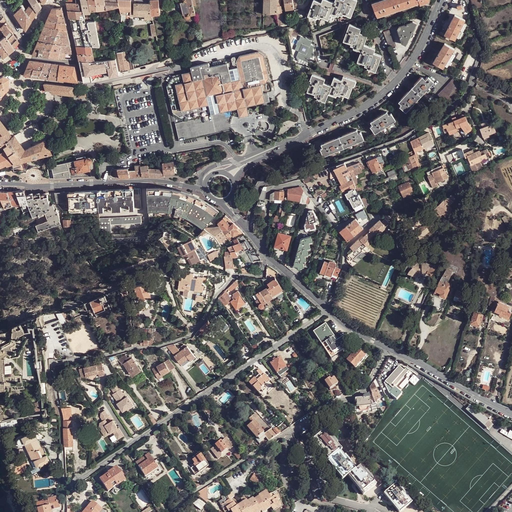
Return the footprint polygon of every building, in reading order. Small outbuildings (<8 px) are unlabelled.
[(10,0),(6,0),(15,14),(18,11),(16,9),(10,0)] [(42,7),(37,0),(29,0),(32,4),(38,13),(40,10),(42,7)] [(80,0),(82,3),(83,10),(84,10),(84,11),(90,11),(88,0),(80,0)] [(88,0),(90,11),(97,10),(95,0),(88,0)] [(95,0),(97,10),(106,9),(105,0),(95,0)] [(105,0),(106,9),(113,8),(113,7),(115,7),(119,6),(117,0),(105,0)] [(117,0),(119,6),(119,7),(121,14),(123,14),(123,21),(131,21),(131,15),(131,0),(117,0)] [(154,0),(150,0),(151,4),(151,16),(152,16),(160,15),(159,5),(158,0),(154,0)] [(190,16),(196,15),(194,6),(192,0),(179,0),(184,17),(185,17),(185,18),(186,19),(187,19),(188,19),(189,19),(190,18),(190,17),(190,16)] [(264,0),(264,14),(277,13),(279,26),(284,24),(283,21),(281,6),(280,0),(264,0)] [(283,0),(285,10),(294,9),(292,0),(283,0)] [(322,0),(322,2),(319,1),(316,0),(313,0),(308,14),(313,16),(313,17),(316,18),(317,17),(320,18),(321,16),(324,18),(325,16),(329,18),(331,14),(330,14),(331,13),(331,11),(336,13),(335,14),(337,15),(339,16),(339,14),(343,15),(343,14),(347,15),(347,14),(352,15),(357,0),(335,0),(334,2),(328,0),(322,0)] [(380,0),(372,3),(378,17),(415,4),(419,2),(420,5),(430,2),(430,0),(380,0)] [(471,0),(474,10),(484,7),(482,0),(471,0)] [(134,3),(134,15),(134,16),(145,16),(145,20),(153,20),(152,16),(151,16),(151,4),(134,3)] [(27,30),(38,13),(32,4),(26,10),(25,12),(22,6),(18,11),(15,14),(21,22),(27,30)] [(84,10),(83,10),(68,10),(69,14),(70,18),(85,19),(85,18),(85,17),(84,13),(84,11),(84,10)] [(49,16),(48,19),(65,23),(63,15),(51,12),(49,16)] [(337,15),(329,18),(329,19),(327,19),(325,19),(310,25),(311,32),(339,22),(339,20),(340,20),(340,18),(339,16),(337,15)] [(445,34),(455,40),(457,37),(459,38),(466,25),(464,23),(465,20),(455,15),(445,34)] [(0,29),(5,36),(13,47),(18,41),(14,34),(15,33),(7,21),(5,23),(0,27),(0,26),(0,24),(6,20),(4,16),(2,17),(0,19),(0,29)] [(85,21),(85,19),(70,18),(73,32),(76,46),(91,46),(96,46),(100,46),(95,21),(88,21),(85,21)] [(59,30),(56,36),(68,37),(65,23),(48,19),(46,23),(45,27),(59,30)] [(402,43),(406,45),(417,23),(413,21),(399,26),(398,29),(402,43)] [(372,68),(376,70),(382,56),(374,53),(375,49),(364,45),(368,35),(363,33),(360,32),(362,28),(350,24),(344,39),(348,41),(348,42),(351,44),(351,45),(354,47),(353,48),(357,49),(358,48),(362,50),(361,51),(361,52),(358,60),(362,62),(362,63),(365,64),(365,66),(368,67),(367,68),(371,70),(372,68)] [(43,30),(42,34),(56,36),(59,30),(45,27),(43,30)] [(344,35),(341,29),(320,37),(325,56),(332,55),(329,41),(344,35)] [(390,30),(383,32),(390,48),(396,46),(390,30)] [(54,43),(62,44),(70,45),(68,37),(56,36),(42,34),(41,37),(39,40),(54,43)] [(13,47),(5,36),(0,40),(0,41),(8,54),(11,51),(14,49),(13,47)] [(297,57),(297,58),(298,59),(299,58),(309,62),(311,57),(312,57),(312,58),(313,58),(313,51),(313,50),(312,49),(314,46),(311,45),(312,41),(308,39),(308,38),(306,37),(306,38),(301,36),(299,40),(298,40),(296,44),(297,45),(295,49),(299,51),(296,57),(297,57)] [(36,48),(51,50),(54,43),(39,40),(38,44),(36,48)] [(6,56),(8,54),(0,41),(0,54),(3,58),(6,56)] [(54,57),(59,58),(62,44),(54,43),(51,50),(49,57),(54,57)] [(433,62),(443,68),(445,65),(447,66),(455,54),(453,52),(455,49),(445,43),(433,62)] [(59,58),(65,59),(66,53),(69,53),(72,53),(70,45),(62,44),(59,58)] [(41,56),(49,57),(51,50),(36,48),(33,55),(41,56)] [(130,69),(134,68),(132,59),(128,60),(127,55),(126,51),(117,53),(121,72),(130,70),(130,69)] [(192,71),(182,74),(184,83),(175,86),(181,112),(209,106),(210,115),(220,113),(231,110),(238,109),(247,107),(270,101),(269,98),(268,93),(263,94),(261,85),(266,83),(270,78),(264,54),(259,51),(240,55),(236,60),(236,57),(235,57),(232,57),(232,59),(233,64),(234,65),(237,64),(238,70),(230,72),(228,63),(210,67),(209,63),(191,67),(192,71)] [(359,66),(333,56),(331,62),(331,63),(357,72),(359,66)] [(116,59),(99,61),(95,61),(80,61),(82,72),(84,82),(92,81),(92,79),(91,72),(107,69),(107,68),(108,68),(110,76),(119,75),(116,59)] [(29,64),(27,67),(42,70),(45,62),(30,60),(29,64)] [(45,62),(42,70),(40,77),(48,78),(52,63),(49,63),(45,62)] [(56,63),(52,63),(48,78),(58,79),(60,64),(56,63)] [(75,66),(60,64),(58,79),(78,81),(77,74),(75,66)] [(344,95),(345,94),(349,95),(353,86),(352,85),(354,79),(346,76),(347,76),(317,65),(314,74),(315,75),(313,80),(311,80),(308,90),(312,91),(312,93),(315,94),(315,96),(318,97),(318,98),(321,100),(322,98),(326,100),(328,94),(328,93),(329,91),(333,93),(333,94),(337,96),(337,94),(341,95),(341,94),(344,95)] [(42,70),(27,67),(26,71),(24,75),(40,77),(42,70)] [(184,83),(182,74),(173,75),(167,86),(171,103),(173,115),(184,121),(210,115),(209,106),(181,112),(175,86),(184,83)] [(0,77),(0,94),(1,96),(4,93),(8,88),(8,79),(2,76),(0,77)] [(402,99),(399,102),(401,104),(399,106),(406,113),(421,96),(427,90),(428,92),(431,89),(429,88),(434,82),(428,77),(426,79),(423,77),(421,79),(420,78),(416,82),(417,83),(415,85),(409,91),(408,93),(407,92),(403,96),(404,97),(402,99)] [(438,96),(444,101),(460,84),(454,78),(438,96)] [(44,83),(47,91),(48,91),(49,91),(50,91),(51,91),(51,92),(52,93),(54,93),(75,95),(76,94),(75,90),(74,90),(74,86),(46,83),(44,83)] [(263,94),(268,93),(272,92),(270,83),(266,83),(261,85),(263,94)] [(247,108),(247,107),(238,109),(238,110),(240,118),(249,116),(247,108)] [(262,121),(262,120),(261,118),(260,115),(258,112),(254,110),(254,109),(250,108),(247,108),(249,116),(240,118),(238,110),(235,112),(233,114),(232,116),(231,110),(220,113),(210,115),(184,121),(175,123),(177,129),(179,141),(231,129),(233,131),(235,133),(238,135),(241,136),(245,136),(249,136),(254,134),(257,132),(260,129),(262,124),(262,121)] [(375,120),(374,119),(371,122),(373,125),(370,126),(375,134),(396,120),(391,113),(389,114),(387,111),(383,114),(384,114),(382,116),(381,114),(376,117),(377,119),(375,120)] [(257,132),(254,134),(256,136),(260,138),(264,139),(268,139),(271,137),(274,134),(276,130),(277,126),(277,122),(274,118),(271,115),(268,114),(265,113),(262,114),(260,115),(261,118),(262,120),(262,121),(264,121),(267,122),(269,123),(270,125),(269,128),(268,131),(265,132),(263,131),(261,131),(260,129),(257,132)] [(458,119),(453,121),(443,125),(445,129),(447,128),(449,131),(457,128),(461,126),(466,133),(473,128),(468,122),(466,116),(465,117),(460,118),(458,119)] [(2,135),(8,131),(6,128),(0,120),(0,132),(2,134),(2,135)] [(481,129),(483,135),(484,137),(489,135),(496,132),(493,124),(490,125),(483,128),(481,129)] [(429,125),(417,133),(419,137),(425,148),(427,147),(427,146),(434,142),(432,139),(433,139),(430,132),(432,132),(429,125)] [(326,143),(325,142),(321,144),(323,148),(320,149),(323,157),(365,140),(361,132),(358,133),(357,129),(353,131),(353,132),(351,132),(350,131),(345,133),(346,135),(343,136),(343,135),(335,138),(335,139),(333,140),(332,139),(327,141),(328,142),(326,143)] [(2,135),(6,141),(8,140),(8,139),(12,137),(8,131),(2,135)] [(414,140),(411,141),(416,153),(417,152),(425,148),(419,137),(417,133),(412,137),(414,140)] [(7,168),(12,167),(14,172),(25,171),(23,164),(29,162),(52,157),(46,140),(26,151),(14,135),(12,137),(8,139),(8,140),(6,141),(5,142),(6,145),(6,152),(0,155),(0,169),(7,167),(7,168)] [(392,147),(396,157),(401,155),(396,145),(392,147)] [(483,169),(476,152),(474,153),(473,150),(471,151),(470,149),(464,152),(465,154),(462,155),(461,151),(454,155),(457,162),(467,157),(471,166),(472,165),(475,173),(483,169)] [(476,152),(480,162),(491,157),(487,149),(483,151),(482,149),(476,152)] [(417,157),(417,156),(415,158),(413,155),(401,161),(405,171),(410,169),(415,166),(416,167),(418,166),(420,169),(422,168),(417,157)] [(87,158),(86,158),(85,156),(80,157),(75,158),(76,160),(54,165),(47,166),(49,178),(80,177),(88,176),(91,176),(90,170),(88,164),(89,163),(90,163),(91,162),(91,160),(91,159),(90,158),(89,158),(88,157),(87,158)] [(377,158),(369,161),(371,168),(373,172),(375,172),(376,176),(383,173),(381,169),(385,168),(383,164),(384,163),(382,156),(377,158)] [(360,157),(346,162),(348,167),(349,168),(353,179),(356,186),(360,184),(356,175),(363,172),(362,170),(365,169),(364,167),(362,164),(360,165),(359,162),(362,161),(360,157)] [(169,174),(174,174),(175,174),(173,162),(162,163),(163,164),(163,170),(164,175),(169,174)] [(165,177),(164,175),(163,170),(163,164),(159,164),(159,169),(149,169),(150,176),(157,177),(165,177)] [(353,179),(349,168),(348,168),(346,164),(334,169),(342,185),(353,179)] [(146,176),(150,176),(149,169),(148,165),(140,166),(142,176),(146,176)] [(444,170),(444,168),(443,166),(432,170),(434,174),(428,176),(433,188),(439,186),(438,183),(436,179),(440,178),(439,176),(446,173),(445,170),(444,170)] [(123,177),(130,177),(129,170),(128,168),(118,169),(115,169),(116,178),(123,177)] [(303,179),(306,184),(313,181),(312,180),(320,177),(318,173),(303,179)] [(449,178),(446,173),(439,176),(440,178),(436,179),(438,183),(449,178)] [(386,183),(396,179),(398,178),(396,174),(390,177),(390,178),(385,180),(386,183)] [(334,189),(340,186),(335,178),(330,180),(334,189)] [(356,186),(353,179),(342,185),(341,186),(344,193),(349,190),(353,188),(354,190),(356,189),(357,188),(356,186)] [(399,186),(404,195),(405,199),(411,197),(409,193),(413,191),(409,182),(399,186)] [(288,189),(288,200),(300,202),(304,191),(301,186),(288,189)] [(149,209),(150,221),(151,221),(153,221),(157,221),(162,221),(163,215),(166,216),(169,216),(173,217),(176,218),(179,219),(183,221),(186,222),(190,224),(195,227),(199,231),(202,233),(204,229),(205,228),(219,212),(215,209),(210,205),(206,203),(200,199),(193,196),(189,194),(186,193),(182,192),(177,190),(173,190),(168,189),(161,188),(158,188),(151,188),(148,188),(149,209)] [(316,198),(324,194),(321,188),(316,191),(318,195),(316,196),(316,198)] [(362,199),(360,194),(358,195),(356,189),(354,190),(353,188),(349,190),(350,192),(346,194),(349,199),(350,199),(354,207),(354,206),(356,209),(358,208),(358,206),(359,206),(361,209),(365,207),(365,206),(362,199)] [(3,192),(0,191),(0,198),(3,199),(6,208),(13,206),(13,205),(9,192),(3,192)] [(21,191),(17,192),(21,204),(22,207),(25,216),(33,214),(34,218),(36,225),(38,232),(61,224),(60,220),(61,219),(59,213),(57,210),(56,210),(54,204),(51,205),(49,200),(48,194),(41,196),(41,194),(37,195),(34,196),(34,194),(27,196),(25,191),(21,191)] [(109,192),(99,193),(100,211),(100,213),(142,211),(141,191),(128,191),(109,192)] [(284,199),(284,192),(280,192),(276,191),(271,195),(271,200),(276,200),(276,199),(282,199),(284,199)] [(307,195),(304,191),(300,202),(300,204),(306,205),(306,204),(308,196),(308,195),(307,195)] [(13,192),(9,192),(13,205),(21,204),(17,192),(13,192)] [(99,193),(70,194),(71,203),(72,213),(82,212),(82,216),(90,215),(90,211),(92,211),(98,211),(100,211),(99,193)] [(56,194),(57,203),(68,203),(67,194),(61,194),(56,194)] [(367,197),(362,199),(365,206),(370,204),(367,197)] [(444,201),(437,208),(447,218),(453,210),(444,201)] [(310,228),(311,230),(316,228),(315,223),(319,221),(317,216),(316,216),(316,213),(313,210),(310,211),(305,226),(306,229),(310,228)] [(357,214),(359,219),(362,218),(363,220),(368,217),(364,211),(357,214)] [(234,223),(226,216),(224,217),(223,219),(230,227),(234,223)] [(275,218),(273,226),(279,228),(280,224),(281,218),(282,217),(277,216),(276,218),(275,218)] [(389,221),(390,220),(389,218),(387,219),(386,219),(382,222),(380,220),(363,235),(363,236),(353,245),(349,252),(353,257),(362,249),(360,247),(364,243),(366,245),(367,246),(369,245),(370,244),(371,243),(379,236),(380,235),(381,234),(382,234),(382,233),(382,232),(389,225),(391,223),(389,221)] [(141,219),(100,221),(100,226),(100,236),(111,235),(111,227),(141,225),(141,219)] [(230,227),(223,219),(218,223),(228,238),(232,234),(234,237),(235,236),(237,238),(244,234),(238,228),(236,226),(234,223),(230,227)] [(341,231),(349,241),(364,228),(363,227),(356,219),(341,231)] [(220,227),(218,227),(210,228),(205,228),(204,229),(214,236),(216,237),(220,244),(227,238),(220,227)] [(279,233),(275,246),(288,250),(291,236),(279,233)] [(312,236),(302,239),(294,265),(298,266),(299,268),(305,267),(303,261),(307,260),(305,255),(309,254),(307,249),(311,248),(309,242),(313,241),(312,236)] [(247,263),(253,262),(249,256),(246,250),(249,248),(245,241),(241,243),(241,242),(240,243),(240,242),(238,239),(234,241),(236,244),(233,246),(236,251),(238,256),(242,254),(247,263)] [(186,255),(188,258),(191,266),(201,261),(195,250),(197,249),(192,240),(178,247),(183,256),(186,255)] [(239,256),(238,256),(236,251),(233,246),(228,247),(230,252),(231,256),(232,256),(232,257),(239,256)] [(217,251),(208,255),(210,260),(219,256),(217,251)] [(226,256),(225,256),(226,262),(233,262),(232,257),(232,256),(231,256),(230,252),(225,252),(226,256)] [(321,271),(332,275),(333,274),(336,267),(337,264),(337,263),(336,263),(332,261),(331,261),(330,261),(330,262),(325,261),(321,271)] [(436,267),(430,264),(429,264),(428,263),(426,263),(423,262),(420,263),(419,263),(414,264),(413,265),(411,266),(410,263),(409,263),(408,264),(404,272),(408,274),(417,278),(418,275),(423,274),(426,275),(427,273),(432,276),(436,267)] [(168,263),(160,264),(162,271),(170,270),(168,263)] [(336,267),(333,274),(336,275),(338,276),(341,269),(336,267)] [(448,268),(442,277),(434,294),(444,299),(445,298),(452,284),(448,282),(451,275),(453,271),(450,269),(448,268)] [(266,279),(262,279),(266,285),(267,288),(273,296),(283,290),(276,278),(276,271),(267,270),(267,275),(266,279)] [(203,282),(204,277),(198,276),(198,278),(194,277),(195,273),(181,271),(181,272),(179,274),(181,276),(179,290),(185,291),(185,289),(186,285),(189,285),(189,288),(198,289),(198,291),(204,292),(205,286),(203,285),(203,282)] [(226,283),(225,272),(219,271),(217,281),(226,283)] [(428,291),(430,292),(436,279),(426,275),(420,288),(424,289),(427,288),(428,291)] [(138,305),(141,311),(146,309),(144,303),(143,302),(142,303),(141,301),(147,299),(152,297),(150,291),(149,288),(147,282),(140,285),(135,287),(134,287),(137,293),(134,294),(136,298),(135,298),(138,304),(138,305)] [(129,295),(125,287),(120,289),(123,296),(129,295)] [(214,295),(215,295),(216,288),(208,287),(206,300),(211,301),(214,295)] [(254,296),(255,298),(260,306),(260,307),(261,307),(261,308),(263,308),(263,307),(264,307),(264,306),(265,306),(265,305),(264,304),(267,302),(266,300),(273,296),(267,288),(261,292),(261,291),(254,296)] [(221,296),(219,298),(225,307),(232,302),(237,309),(238,309),(241,306),(246,303),(243,299),(244,298),(239,290),(234,294),(235,296),(232,298),(226,290),(221,296)] [(457,290),(455,295),(465,299),(468,292),(464,290),(463,292),(457,290)] [(106,293),(91,299),(94,307),(96,312),(106,308),(105,306),(110,303),(106,293)] [(496,295),(495,297),(493,306),(492,309),(495,310),(500,313),(500,314),(509,318),(511,311),(508,309),(509,305),(501,302),(502,298),(498,296),(496,295)] [(94,307),(91,299),(85,301),(88,309),(94,307)] [(66,321),(66,320),(62,311),(57,312),(61,323),(66,321)] [(471,323),(479,326),(483,314),(475,311),(471,322),(471,323)] [(38,317),(32,319),(33,321),(36,325),(38,325),(39,327),(44,326),(40,318),(41,318),(41,317),(41,316),(40,315),(39,315),(38,316),(38,317)] [(209,322),(204,326),(200,329),(205,335),(219,322),(213,316),(210,323),(209,322)] [(25,333),(20,324),(13,327),(12,339),(14,339),(14,340),(10,341),(11,343),(3,347),(1,346),(0,346),(0,378),(1,379),(0,382),(0,394),(7,390),(6,387),(15,386),(15,387),(17,389),(18,389),(18,387),(24,386),(24,388),(27,388),(27,380),(25,380),(23,380),(23,382),(17,382),(16,376),(16,375),(16,373),(10,373),(10,375),(6,376),(7,379),(5,379),(3,369),(6,359),(4,359),(7,356),(7,355),(13,354),(12,351),(13,350),(14,350),(15,349),(16,348),(16,346),(16,343),(18,341),(17,340),(18,340),(18,338),(20,338),(25,333)] [(326,324),(315,331),(329,353),(328,354),(331,358),(340,352),(335,344),(337,343),(327,329),(329,328),(326,324)] [(337,341),(329,328),(327,329),(337,343),(338,342),(337,341)] [(329,353),(315,331),(313,332),(328,354),(329,353)] [(338,342),(341,347),(348,342),(344,337),(337,341),(338,342)] [(338,342),(337,343),(335,344),(340,352),(343,350),(341,347),(338,342)] [(169,348),(175,356),(181,352),(179,349),(176,345),(169,348)] [(181,352),(175,356),(175,357),(181,364),(189,358),(191,361),(196,357),(193,353),(188,346),(187,348),(181,352)] [(361,352),(362,351),(358,348),(347,361),(357,369),(367,358),(361,352)] [(141,371),(132,357),(129,359),(126,355),(119,360),(122,365),(124,363),(133,376),(141,371)] [(119,364),(114,356),(109,357),(108,357),(114,367),(119,364)] [(198,359),(196,357),(191,361),(183,367),(185,369),(198,359)] [(278,381),(289,373),(288,371),(279,358),(276,360),(276,358),(273,360),(274,361),(270,364),(270,365),(267,361),(266,362),(273,373),(274,372),(276,375),(275,376),(278,381)] [(170,359),(153,372),(161,381),(165,378),(164,376),(176,367),(170,359)] [(197,364),(205,375),(211,370),(203,359),(197,364)] [(96,364),(79,369),(81,377),(104,371),(102,364),(96,365),(96,364)] [(404,369),(399,366),(385,382),(384,383),(389,393),(397,399),(402,393),(395,387),(409,370),(405,368),(404,369)] [(254,378),(249,383),(258,393),(261,390),(263,392),(267,389),(264,385),(265,384),(266,385),(270,381),(260,369),(257,372),(259,375),(255,379),(254,378)] [(407,377),(399,386),(402,389),(409,381),(414,385),(420,380),(414,375),(410,379),(407,377)] [(331,380),(329,378),(325,382),(330,389),(338,384),(334,378),(331,380)] [(369,388),(371,393),(374,398),(380,396),(373,382),(369,388)] [(118,384),(112,388),(115,393),(113,394),(118,401),(119,400),(120,402),(119,402),(118,403),(123,411),(134,404),(125,392),(124,393),(121,389),(118,384)] [(356,400),(356,402),(357,414),(373,413),(371,405),(368,395),(363,397),(363,399),(356,399),(356,400)] [(42,406),(42,401),(32,404),(34,412),(41,410),(40,406),(42,406)] [(14,427),(23,425),(22,420),(4,422),(3,418),(4,417),(4,416),(5,416),(6,415),(6,414),(5,414),(5,413),(4,412),(4,410),(5,409),(0,402),(0,428),(3,428),(14,427)] [(489,430),(493,425),(488,421),(470,405),(466,410),(489,430)] [(64,417),(65,445),(74,445),(71,408),(62,408),(64,417)] [(104,411),(100,414),(100,417),(103,421),(100,424),(100,428),(105,434),(110,431),(112,433),(115,431),(120,438),(125,434),(120,427),(119,427),(113,420),(108,424),(105,421),(109,418),(104,411)] [(265,436),(264,435),(263,434),(264,433),(254,421),(247,427),(257,439),(258,438),(259,440),(264,436),(265,436)] [(279,434),(275,430),(273,431),(271,430),(264,435),(265,436),(264,436),(266,438),(268,442),(279,434)] [(361,491),(364,495),(376,485),(370,478),(371,478),(369,474),(368,475),(360,465),(355,470),(351,465),(349,463),(350,462),(348,459),(347,460),(344,456),(339,450),(341,449),(337,445),(335,443),(336,442),(334,439),(333,439),(330,436),(325,430),(314,439),(316,443),(317,442),(327,455),(326,455),(329,459),(328,460),(327,460),(330,463),(331,463),(341,475),(340,476),(343,479),(347,476),(349,475),(352,478),(362,491),(361,491)] [(313,440),(328,460),(329,459),(326,455),(327,455),(317,442),(316,443),(314,439),(313,440)] [(46,455),(44,453),(38,440),(26,446),(31,456),(37,468),(40,466),(51,461),(47,454),(46,455)] [(227,449),(220,441),(215,445),(216,446),(218,449),(222,454),(227,449)] [(246,456),(249,454),(244,447),(241,450),(246,456)] [(242,457),(238,451),(234,454),(238,460),(242,457)] [(145,457),(136,463),(145,477),(158,468),(153,460),(149,454),(145,457)] [(209,466),(201,455),(192,460),(195,464),(196,466),(195,467),(199,473),(209,466)] [(342,480),(343,479),(340,476),(341,475),(331,463),(330,463),(327,460),(327,461),(342,480)] [(118,487),(120,490),(128,485),(123,477),(124,476),(120,470),(119,471),(116,467),(108,473),(109,473),(100,479),(108,492),(113,489),(117,486),(118,487)] [(158,468),(145,477),(146,478),(159,469),(158,468)] [(305,472),(313,492),(319,489),(316,481),(319,480),(316,473),(314,469),(305,472)] [(250,480),(265,490),(268,485),(264,483),(265,481),(254,473),(250,480)] [(363,495),(364,495),(361,491),(362,491),(352,478),(349,475),(347,476),(363,495)] [(190,481),(191,483),(195,489),(200,486),(195,480),(194,480),(193,479),(190,481)] [(397,509),(400,511),(412,503),(408,498),(406,496),(407,496),(405,492),(404,493),(401,489),(396,483),(385,493),(387,496),(388,496),(398,508),(397,509)] [(182,485),(176,489),(179,493),(185,489),(184,487),(182,485)] [(195,494),(202,499),(207,503),(206,488),(195,494)] [(230,511),(231,511),(255,511),(260,509),(261,511),(269,505),(271,508),(272,509),(280,504),(278,501),(276,499),(278,498),(276,494),(273,497),(271,498),(269,495),(267,496),(265,491),(262,493),(260,489),(256,492),(259,496),(260,498),(258,500),(257,499),(254,500),(253,499),(250,501),(251,502),(249,504),(247,501),(244,496),(241,498),(243,502),(243,503),(240,505),(241,506),(239,508),(237,506),(236,506),(234,502),(232,503),(230,500),(229,499),(234,496),(231,491),(221,497),(222,499),(224,503),(220,505),(223,510),(226,508),(228,511),(230,511)] [(398,511),(400,511),(397,509),(398,508),(388,496),(387,496),(385,493),(384,494),(398,511)] [(196,496),(191,502),(196,507),(201,501),(196,496)] [(51,511),(50,507),(53,506),(54,509),(60,508),(58,497),(47,499),(47,501),(44,502),(44,501),(36,503),(38,511),(51,511)] [(93,501),(83,511),(100,511),(102,510),(93,501)] [(201,501),(196,507),(201,511),(206,505),(201,501)]
